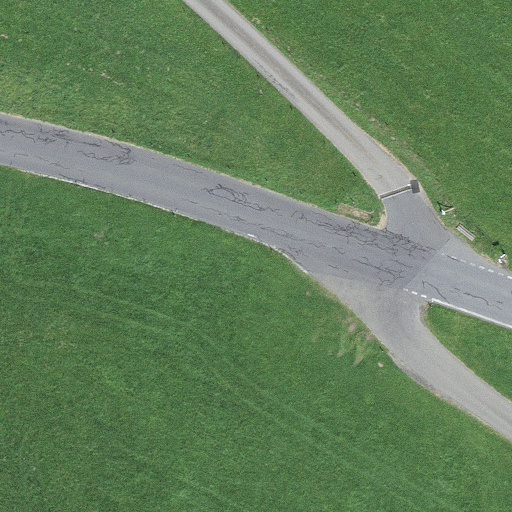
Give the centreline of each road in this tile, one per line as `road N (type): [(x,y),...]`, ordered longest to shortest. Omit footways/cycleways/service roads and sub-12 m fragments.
road 1 (tertiary): [(0,136),(174,184),(511,304)]
road 2 (track): [(511,417),(420,353),(366,286),(354,250)]
